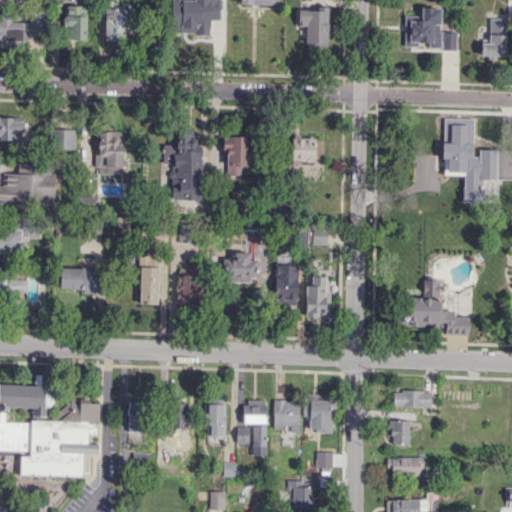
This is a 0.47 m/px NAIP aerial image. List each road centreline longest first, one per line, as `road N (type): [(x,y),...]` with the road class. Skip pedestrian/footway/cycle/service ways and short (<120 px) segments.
road 1 (tertiary): [(0,341),(511,361)]
road 2 (residential): [(0,81),(511,99)]
road 3 (residential): [(353,356),(363,0)]
road 4 (residential): [(353,356),(352,511)]
